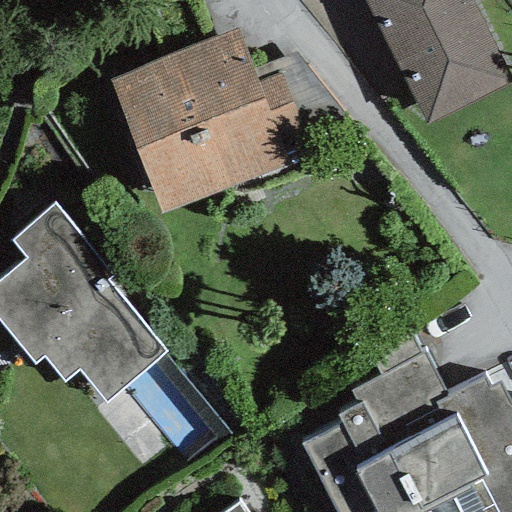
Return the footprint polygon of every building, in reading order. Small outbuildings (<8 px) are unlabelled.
[(364,0),(426,125),(511,83),(470,0),(364,0)] [(238,30),(109,79),(161,215),(290,166),(280,141),(302,132),(280,75),(258,83),(238,30)] [(113,276),(55,204),(11,240),(27,260),(0,281),(0,322),(34,365),(43,358),(63,382),(78,370),(104,403),(166,353),(108,280),(113,276)] [(485,377),(447,396),(425,354),(422,356),(412,338),(371,359),(380,376),(350,392),(356,405),(336,415),(341,424),(300,445),(334,511),(370,511),(375,510),(375,511),(424,511),(427,511),(450,497),(474,486),(486,511),(511,511),(511,402),(509,404),(498,383),(490,387),(485,377)] [(458,511),(486,511),(474,486),(450,497),(458,511)] [(243,511),(236,502),(221,511),(243,511)]
